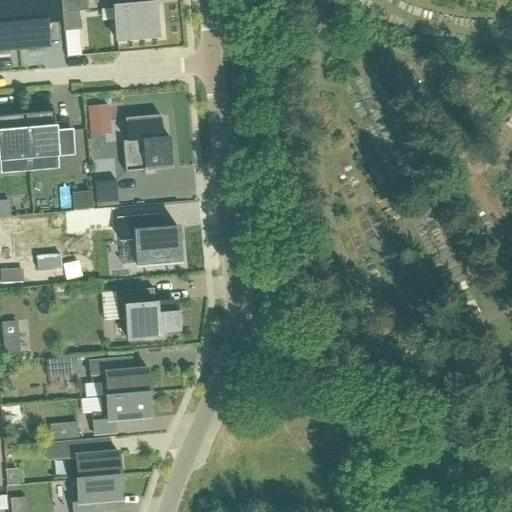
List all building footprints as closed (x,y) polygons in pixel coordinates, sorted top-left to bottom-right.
[(35,0),(36,4),(15,6),(18,50),(28,49),(29,53),(44,52),(44,48),(48,47),(46,24),(58,23),(55,0),(35,0)] [(113,9),(115,41),(157,37),(157,33),(160,33),(158,9),(155,9),(154,5),(113,9)] [(0,55),(9,55),(9,51),(18,50),(15,6),(0,7),(0,55)] [(78,12),(63,14),(61,14),(63,30),(64,30),(79,29),(78,12)] [(89,122),(109,120),(108,106),(88,108),(89,122)] [(36,114),(24,115),(29,171),(42,170),(41,158),(73,155),(71,131),(55,133),(53,108),(35,110),(36,114)] [(16,173),(29,171),(24,115),(13,117),(12,112),(0,112),(0,161),(15,161),(16,173)] [(122,143),(125,173),(172,169),(169,138),(162,139),(160,117),(125,121),(127,142),(122,143)] [(115,181),(94,183),(96,207),(118,205),(115,181)] [(91,210),(90,193),(72,195),(74,211),(91,210)] [(0,218),(9,218),(8,202),(0,202),(0,218)] [(93,213),(94,227),(112,225),(111,211),(93,213)] [(118,221),(119,242),(134,240),(136,267),(180,263),(177,228),(158,230),(157,217),(118,221)] [(178,331),(176,303),(154,305),(153,290),(115,293),(117,321),(126,320),(128,338),(127,338),(127,340),(145,339),(145,338),(160,337),(159,332),(178,331)] [(64,360),(66,376),(78,375),(77,359),(64,360)] [(100,384),(102,397),(102,399),(148,394),(148,395),(150,395),(147,370),(113,373),(112,361),(89,364),(91,385),(100,384)] [(102,399),(102,397),(100,398),(101,414),(92,415),(94,436),(115,434),(113,422),(150,419),(148,395),(148,394),(102,399)] [(78,423),(49,425),(50,441),(79,439),(78,423)] [(118,477),(118,478),(120,478),(118,453),(91,456),(90,442),(89,442),(89,444),(65,446),(65,445),(64,445),(67,483),(70,483),(70,482),(118,477)] [(15,471),(5,472),(7,486),(17,485),(15,471)] [(93,511),(93,504),(120,502),(118,478),(118,477),(70,482),(70,483),(72,511),(93,511)]
